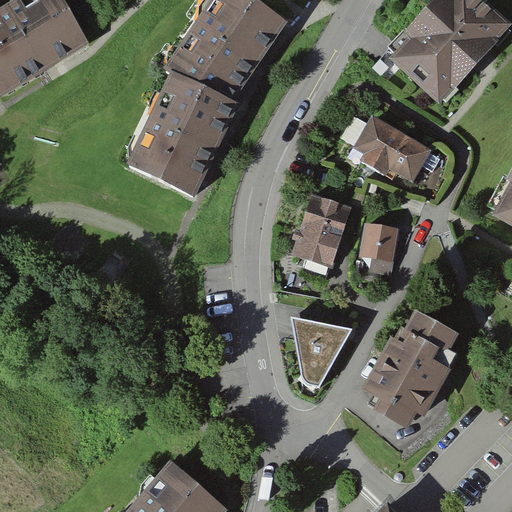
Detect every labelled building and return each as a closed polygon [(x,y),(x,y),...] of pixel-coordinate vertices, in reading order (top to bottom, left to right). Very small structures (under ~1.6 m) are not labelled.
[(61,0),(23,0),(0,14),(0,100),(1,102),(90,48),(61,0)] [(174,85),(126,174),(197,208),(246,113),(239,110),(291,31),(244,0),(223,0),(168,79),(174,85)] [(511,38),(473,0),(450,0),(399,52),(449,101),(482,68),(511,38)] [(446,162),(361,121),(348,147),(358,152),(352,165),(393,186),(426,202),(446,162)] [(511,184),(492,221),(511,231),(511,184)] [(344,226),(303,215),(287,272),(328,283),(344,226)] [(394,243),(364,238),(358,275),(389,280),(394,243)] [(402,348),(393,343),(367,398),(385,407),(378,420),(413,437),(420,422),(430,426),(470,342),(417,317),(402,348)] [(354,337),(295,324),(308,392),(320,394),(354,337)] [(227,511),(172,464),(129,511),(227,511)]
